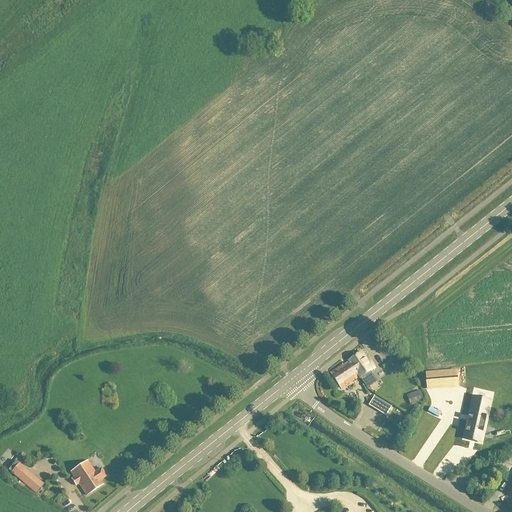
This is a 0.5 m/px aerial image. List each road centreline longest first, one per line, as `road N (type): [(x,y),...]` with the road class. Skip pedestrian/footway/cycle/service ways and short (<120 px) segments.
road 1 (secondary): [(290,381),(511,204)]
road 2 (unclassified): [(479,511),(315,406),(290,381)]
road 3 (secondary): [(132,511),(290,381)]
